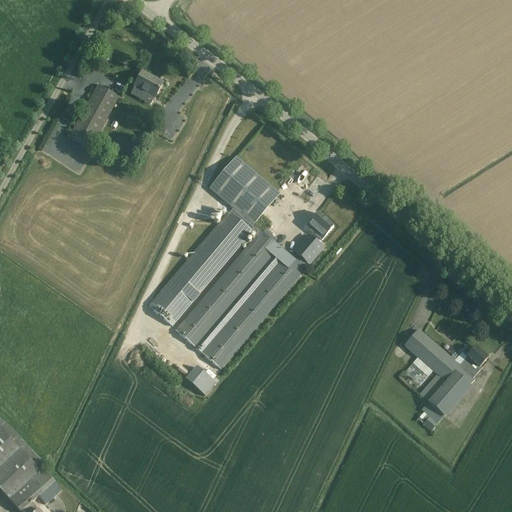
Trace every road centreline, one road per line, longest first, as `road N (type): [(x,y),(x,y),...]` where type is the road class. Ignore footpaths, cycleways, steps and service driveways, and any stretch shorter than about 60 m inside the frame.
road 1 (tertiary): [(511,316),(273,107),(148,12)]
road 2 (unclassified): [(0,190),(108,0)]
